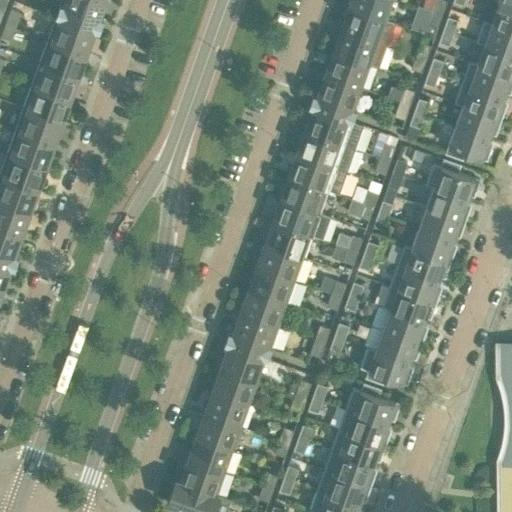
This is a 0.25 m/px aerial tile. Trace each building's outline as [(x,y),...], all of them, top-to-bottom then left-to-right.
[(98,17),(104,0),(65,0),(63,6),(98,18),(98,17)] [(383,17),(389,0),(350,0),(349,5),(383,17)] [(434,0),(431,9),(442,13),(446,0),(434,0)] [(511,6),(498,2),(498,3),(491,22),(511,29),(511,6)] [(394,21),(383,17),(349,5),(341,28),(375,40),(386,44),(394,21)] [(10,8),(5,23),(15,26),(20,11),(10,8)] [(437,26),(442,13),(431,9),(426,22),(437,26)] [(55,14),(47,38),(86,52),(94,28),(55,14)] [(447,15),(442,28),(453,32),(457,19),(447,15)] [(511,29),(491,22),(483,19),(475,40),(481,42),(483,43),(511,52),(511,29)] [(10,40),(15,26),(5,23),(0,36),(10,40)] [(375,40),(341,28),(333,50),(367,63),(378,67),(386,44),(375,40)] [(448,45),(453,32),(442,28),(438,41),(448,45)] [(78,74),(86,52),(47,38),(39,60),(78,74)] [(420,41),(415,54),(425,58),(430,45),(420,41)] [(511,52),(483,43),(476,62),(511,75),(511,52)] [(359,85),(367,63),(333,50),(324,73),(359,85)] [(421,71),(425,58),(415,54),(410,67),(421,71)] [(433,56),(428,69),(438,72),(443,60),(433,56)] [(70,97),(78,74),(39,60),(31,83),(70,97)] [(511,85),(511,75),(476,62),(469,60),(461,81),(503,96),(507,86),(511,88),(511,85)] [(434,85),(438,72),(428,69),(423,82),(434,85)] [(351,109),(359,85),(324,73),(316,96),(351,109)] [(500,105),(503,96),(461,81),(454,101),(462,104),(501,118),(505,107),(500,105)] [(62,119),(70,97),(31,83),(23,106),(62,119)] [(404,86),(399,100),(409,103),(414,90),(404,86)] [(418,97),(413,110),(424,113),(428,100),(418,97)] [(404,118),(409,103),(399,100),(394,115),(404,118)] [(497,129),(501,118),(462,104),(454,124),(489,136),(492,127),(497,129)] [(54,142),(62,119),(23,106),(15,128),(54,142)] [(313,106),(304,129),(355,147),(363,124),(313,106)] [(419,127),(424,113),(413,110),(409,123),(419,127)] [(485,146),(489,136),(454,124),(445,152),(462,158),(464,151),(486,159),(490,147),(485,146)] [(45,165),(54,142),(15,128),(7,151),(45,165)] [(346,170),(355,147),(304,129),(296,152),(346,170)] [(384,141),(379,156),(389,160),(395,145),(384,141)] [(0,173),(37,187),(45,165),(7,151),(0,169),(0,173)] [(338,192),(346,170),(296,152),(288,175),(327,189),(338,192)] [(385,173),(389,160),(379,156),(374,169),(385,173)] [(396,157),(392,171),(402,175),(407,161),(396,157)] [(425,183),(432,186),(433,185),(467,198),(470,188),(475,190),(479,178),(457,171),(460,164),(443,158),(440,164),(432,162),(425,183)] [(397,187),(402,175),(392,171),(387,184),(397,187)] [(0,199),(29,210),(37,187),(0,173),(0,199)] [(319,211),(327,189),(288,175),(280,197),(319,211)] [(464,207),(467,198),(433,185),(432,186),(425,206),(464,220),(468,209),(464,207)] [(367,188),(363,201),(373,205),(378,192),(367,188)] [(330,215),(319,211),(280,197),(272,220),(311,234),(322,238),(330,215)] [(0,224),(21,232),(29,210),(0,199),(0,224)] [(382,199),(377,212),(387,215),(392,202),(382,199)] [(368,218),(373,205),(363,201),(358,215),(368,218)] [(460,231),(464,220),(425,206),(418,226),(452,238),(456,229),(460,231)] [(383,228),(387,215),(377,212),(372,224),(383,228)] [(303,256),(311,234),(272,220),(264,242),(303,256)] [(0,251),(13,256),(21,232),(0,224),(0,251)] [(449,248),(452,238),(418,226),(411,246),(450,260),(454,249),(449,248)] [(351,233),(347,247),(357,250),(362,237),(351,233)] [(367,239),(363,252),(373,256),(377,243),(367,239)] [(295,279),(303,256),(264,242),(256,265),(295,279)] [(446,271),(450,260),(411,246),(403,243),(396,264),(438,279),(441,270),(446,271)] [(352,263),(357,250),(347,247),(342,259),(352,263)] [(368,269),(373,256),(363,252),(358,265),(368,269)] [(0,262),(0,288),(1,289),(9,266),(0,262)] [(435,288),(438,279),(396,264),(389,284),(435,301),(439,290),(435,288)] [(287,302),(295,279),(256,265),(248,288),(287,302)] [(335,279),(331,292),(341,295),(345,282),(335,279)] [(353,280),(348,293),(358,297),(363,284),(353,280)] [(435,301),(389,284),(381,305),(389,308),(389,307),(423,320),(427,310),(431,312),(435,301)] [(287,302),(248,288),(240,310),(279,324),(287,302)] [(336,308),(341,295),(331,292),(326,305),(336,308)] [(354,309),(358,297),(348,293),(344,306),(354,309)] [(420,329),(423,320),(389,307),(389,308),(382,328),(421,342),(425,331),(420,329)] [(271,347),(279,324),(240,310),(232,334),(271,347)] [(338,321),(334,334),(344,337),(348,324),(338,321)] [(319,324),(314,337),(325,340),(329,327),(319,324)] [(417,353),(421,342),(382,328),(375,348),(409,360),(412,351),(417,353)] [(339,351),(344,337),(334,334),(329,347),(339,351)] [(319,356),(325,340),(314,337),(309,352),(319,356)] [(511,511),(511,343),(498,344),(498,374),(505,395),(507,417),(506,438),(499,459),(499,511),(511,511)] [(228,344),(220,367),(254,379),(262,356),(228,344)] [(406,370),(409,360),(375,348),(367,345),(359,366),(367,369),(365,376),(382,382),(384,375),(406,383),(410,371),(406,370)] [(246,402),(254,379),(220,367),(212,389),(246,402)] [(300,378),(295,393),(305,397),(310,382),(300,378)] [(317,381),(312,395),(322,399),(327,385),(317,381)] [(352,386),(345,407),(387,422),(390,412),(395,414),(399,402),(377,395),(380,388),(363,382),(360,389),(352,386)] [(238,424),(246,402),(212,389),(204,412),(238,424)] [(300,410),(305,397),(295,393),(290,406),(300,410)] [(317,411),(322,399),(312,395),(307,408),(317,411)] [(384,431),(387,422),(345,407),(338,427),(384,444),(388,433),(384,431)] [(230,447),(238,424),(204,412),(196,435),(230,447)] [(302,423),(297,436),(307,439),(312,426),(302,423)] [(283,425),(278,439),(289,442),(293,429),(283,425)] [(381,455),(384,444),(338,427),(330,447),(373,462),(376,453),(381,455)] [(222,470),(230,447),(196,435),(188,457),(222,470)] [(303,452),(307,439),(297,436),(293,448),(303,452)] [(284,455),(289,442),(278,439),(274,452),(284,455)] [(373,462),(330,447),(323,468),(370,484),(374,473),(369,472),(373,462)] [(214,491),(222,470),(188,457),(180,479),(214,491)] [(288,463),(283,476),(293,480),(298,467),(288,463)] [(370,484),(323,468),(316,488),(358,503),(361,494),(366,495),(370,484)] [(267,471),(262,484),(272,487),(277,474),(267,471)] [(288,493),(293,480),(283,476),(278,489),(288,493)] [(214,491),(180,479),(175,478),(167,501),(196,511),(211,511),(219,493),(214,491)] [(268,500),(272,487),(262,484),(257,497),(268,500)] [(354,511),(358,503),(316,488),(308,509),(316,511),(317,511),(318,511),(354,511)] [(219,493),(211,511),(224,511),(230,497),(219,493)]
